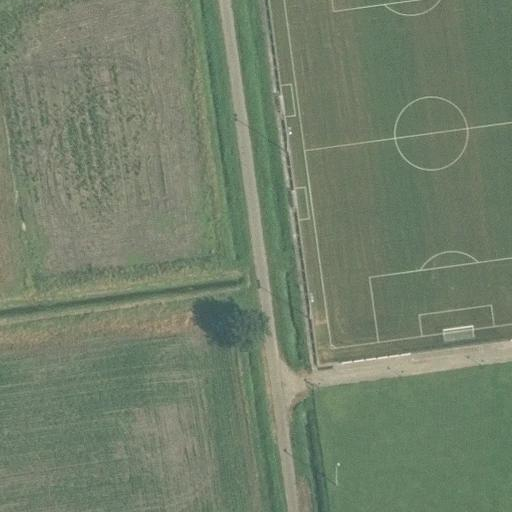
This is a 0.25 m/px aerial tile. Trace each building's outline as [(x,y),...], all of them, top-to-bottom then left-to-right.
[(152,55),(121,62),(121,61),(120,61),(120,63),(121,62),(125,77),(124,77),(124,78),(157,70),(157,69),(156,70),(152,55),(153,55),(153,54),(152,54),(152,55)] [(23,61),(0,66),(0,70),(3,82),(26,77),(23,61)] [(157,70),(124,78),(125,78),(128,92),(127,92),(160,85),(160,84),(159,85),(156,71),(157,71),(157,70)] [(59,76),(26,83),(26,84),(27,84),(30,98),(29,98),(29,99),(62,92),(62,91),(61,91),(58,77),(59,77),(59,76)] [(160,85),(127,92),(127,93),(128,93),(131,107),(130,107),(131,107),(164,100),(163,99),(162,100),(159,86),(160,86),(160,85)] [(62,92),(29,99),(30,99),(34,113),(33,113),(33,114),(66,106),(65,106),(62,92),(63,92),(62,92)] [(164,100),(131,107),(131,108),(132,108),(135,122),(134,122),(167,115),(167,114),(166,114),(163,101),(164,101),(164,100)] [(66,106),(33,114),(34,114),(37,128),(36,128),(36,129),(69,121),(68,121),(65,107),(66,107),(66,106)] [(167,115),(134,122),(134,123),(135,123),(138,137),(137,137),(170,130),(170,129),(169,129),(166,116),(167,115)] [(69,121),(36,129),(37,129),(40,143),(39,143),(39,144),(72,136),(71,136),(68,122),(69,122),(69,121)] [(170,130),(137,137),(137,138),(138,138),(142,152),(141,152),(141,153),(174,145),(173,145),(170,131),(171,130),(170,130)] [(72,136),(39,144),(40,144),(41,144),(44,158),(43,158),(43,159),(76,151),(75,151),(72,137),(73,137),(72,136)] [(76,151),(43,159),(44,159),(47,173),(46,174),(47,175),(48,175),(47,174),(78,167),(79,168),(80,168),(79,166),(78,166),(75,152),(76,152),(76,151)]
